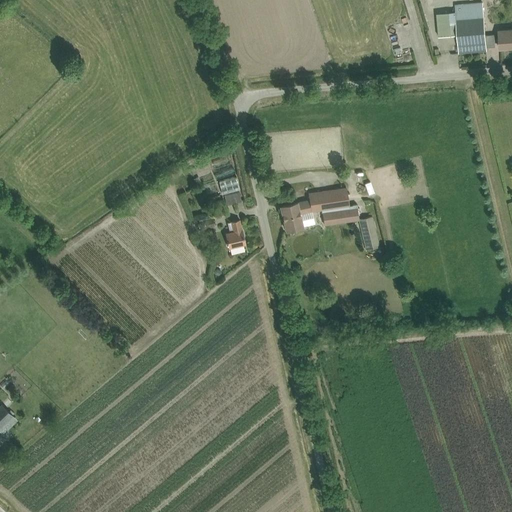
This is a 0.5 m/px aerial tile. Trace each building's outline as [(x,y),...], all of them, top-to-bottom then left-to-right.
[(439,36),(457,34),(458,43),(459,53),(486,50),(486,47),(495,46),(494,34),(485,35),(483,14),(482,2),(455,4),(455,11),(437,13),(439,36)] [(406,32),(414,29),(411,21),(403,24),(406,32)] [(511,29),(499,30),(499,38),(500,48),(511,47),(511,29)] [(297,202),(281,206),(286,230),(296,228),(303,227),(301,220),(300,214),(312,211),(322,209),(324,225),(359,220),(357,207),(350,208),(350,205),(347,186),(326,189),(318,191),(308,193),(310,200),(297,202)] [(239,191),(224,194),(226,204),(241,201),(239,191)] [(379,246),(372,216),(360,218),(367,249),(379,246)] [(201,229),(214,226),(212,217),(199,220),(201,229)] [(229,247),(238,245),(245,244),(240,219),(227,222),(230,232),(226,233),(229,247)] [(216,231),(202,234),(205,246),(218,243),(216,231)] [(0,430),(1,432),(16,417),(2,403),(0,405),(0,430)]
